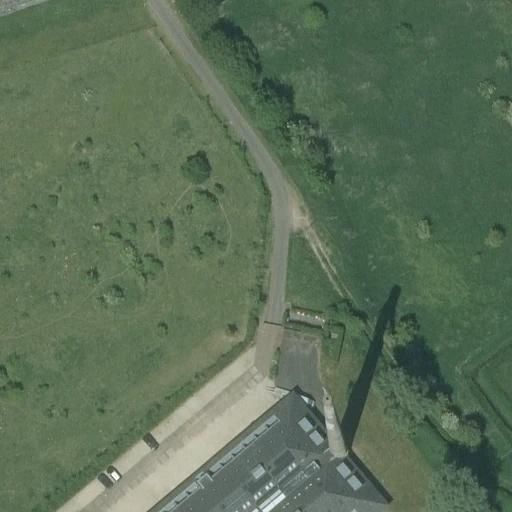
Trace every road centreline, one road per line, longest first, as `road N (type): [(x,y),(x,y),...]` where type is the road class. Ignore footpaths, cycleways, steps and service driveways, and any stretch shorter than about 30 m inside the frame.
road 1 (track): [(511,490),(443,437),(279,185)]
road 2 (unclassified): [(270,324),(279,185),(155,0)]
